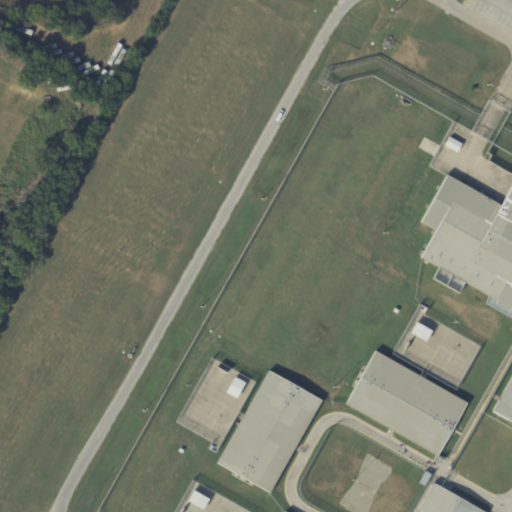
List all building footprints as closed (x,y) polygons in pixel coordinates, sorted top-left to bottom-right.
[(36,77),(0,58),(0,46),(41,68),(36,77)] [(449,137),(461,144),(457,153),(444,145),(449,137)] [(511,318),(485,303),(488,297),(464,283),(459,294),(433,279),(438,269),(419,258),(434,231),(419,223),(446,175),(500,205),(511,183),(511,318)] [(431,332),(425,342),(409,333),(415,323),(431,332)] [(418,376),(467,404),(437,457),(345,404),(375,351),(418,376)] [(284,380),(321,401),(269,494),(216,464),(268,371),(284,380)] [(511,424),(491,413),(511,375),(511,424)] [(224,393),(233,377),(244,384),(235,399),(224,393)] [(424,472),(430,475),(424,486),(418,483),(424,472)] [(449,493),(482,511),(418,511),(417,511),(432,484),(449,493)] [(192,491),(208,500),(202,510),(186,501),(192,491)]
